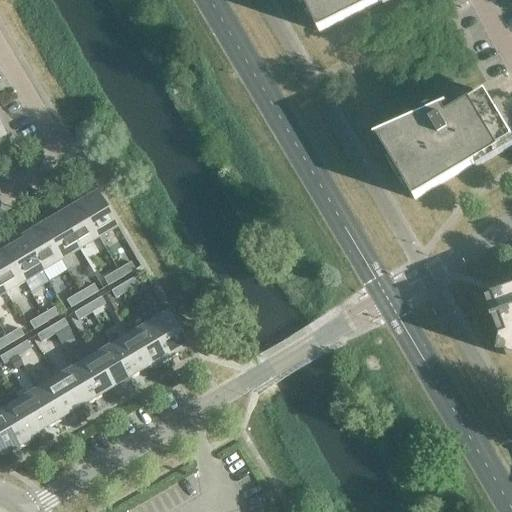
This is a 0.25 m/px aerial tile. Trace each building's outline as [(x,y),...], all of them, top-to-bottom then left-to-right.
[(309,0),(310,1),(302,4),(303,5),(305,4),(319,33),(386,0),(309,0)] [(447,107),(444,108),(436,111),(434,109),(431,108),(428,109),(425,111),(424,114),(424,117),(375,138),(376,139),(378,138),(392,162),(397,159),(403,169),(396,173),(396,174),(398,173),(415,201),(511,143),(511,137),(484,91),(466,99),(448,107),(447,107)] [(117,228),(96,192),(76,204),(97,239),(117,228)] [(97,239),(76,204),(58,215),(79,250),(97,239)] [(79,250),(58,215),(39,226),(60,261),(79,250)] [(60,261),(39,226),(20,237),(21,240),(22,239),(42,272),(60,261)] [(42,272),(22,239),(21,240),(4,250),(23,283),(42,272)] [(23,283),(4,250),(0,252),(0,286),(5,294),(23,283)] [(130,263),(117,271),(121,279),(135,271),(130,263)] [(121,279),(117,271),(103,279),(108,287),(121,279)] [(142,283),(138,275),(124,284),(128,291),(142,283)] [(128,291),(124,284),(110,292),(115,299),(128,291)] [(93,285),(79,293),(84,301),(97,293),(93,285)] [(84,301),(79,293),(66,301),(70,309),(84,301)] [(511,293),(503,297),(494,301),(494,302),(489,304),(496,323),(494,323),(495,326),(504,322),(510,340),(503,343),(500,359),(511,361),(511,362),(510,361),(510,362),(511,362),(511,293)] [(105,305),(100,298),(87,306),(91,313),(105,305)] [(91,313),(87,306),(73,314),(78,321),(91,313)] [(56,307),(42,315),(47,323),(60,315),(56,307)] [(188,347),(167,312),(147,323),(168,359),(188,347)] [(47,323),(42,315),(29,323),(33,331),(47,323)] [(68,327),(63,320),(50,328),(54,335),(68,327)] [(168,359),(147,323),(129,334),(148,367),(147,368),(149,370),(168,359)] [(54,335),(50,328),(36,336),(40,343),(54,335)] [(19,329),(5,337),(9,345),(23,337),(19,329)] [(148,367),(129,334),(110,345),(130,378),(147,368),(148,367)] [(0,350),(9,345),(5,337),(0,339),(0,350)] [(30,349),(26,342),(12,350),(17,357),(30,349)] [(130,378),(110,345),(92,356),(111,389),(130,378)] [(17,357),(12,350),(0,357),(0,359),(3,365),(17,357)] [(111,389),(92,356),(73,367),(92,400),(111,389)] [(92,400),(73,367),(54,378),(74,411),(92,400)] [(74,411),(54,378),(36,389),(55,422),(74,411)] [(55,422),(36,389),(17,400),(37,433),(38,433),(55,422)] [(37,433),(17,400),(0,410),(0,413),(20,447),(39,435),(38,433),(37,433)] [(20,447),(0,413),(0,457),(0,458),(20,447)]
